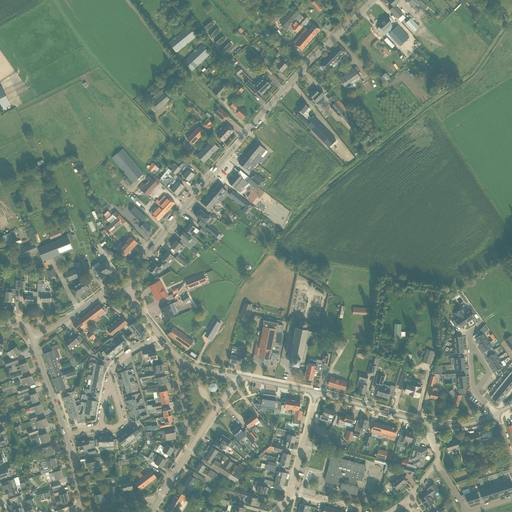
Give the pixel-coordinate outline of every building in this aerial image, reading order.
[(319,11),(322,8),(315,0),(314,0),(311,3),(319,11)] [(393,7),(389,10),(398,19),(403,15),(394,6),(400,1),(398,0),(388,0),(387,1),(393,7)] [(412,8),(417,13),(420,10),(415,6),(417,4),(412,0),(406,0),(406,1),(408,3),(413,8),(412,8)] [(413,0),(418,4),(422,8),(424,10),(427,7),(425,5),(420,0),(420,1),(419,0),(413,0)] [(293,19),(299,13),(293,8),(291,9),(292,10),(280,23),(287,29),(289,27),(288,27),(294,20),(293,19)] [(405,23),(414,32),(419,27),(411,18),(405,23)] [(378,26),(382,30),(383,32),(391,24),(386,19),(378,26)] [(211,22),(204,28),(207,31),(214,25),(211,22)] [(302,26),(297,23),(292,28),(297,32),(302,26)] [(302,32),(305,34),(305,33),(308,36),(310,33),(314,36),(320,29),(313,24),(308,30),(305,28),(302,32)] [(177,52),(198,36),(189,25),(168,42),(177,52)] [(388,34),(400,46),(409,37),(410,36),(409,35),(410,34),(402,25),(399,27),(397,25),(388,34)] [(216,28),(210,36),(214,39),(220,32),(216,28)] [(305,33),(305,34),(295,45),(302,51),(314,36),(310,33),(308,36),(305,33)] [(223,36),(215,43),(218,46),(226,40),(223,36)] [(228,43),(222,50),(225,53),(232,46),(228,43)] [(319,65),(326,71),(346,52),(339,45),(319,65)] [(261,58),(271,67),(274,64),(266,57),(264,55),(261,58)] [(276,67),(281,72),(287,66),(282,61),(278,58),(275,61),(279,65),(276,67)] [(183,61),(192,71),(195,68),(186,59),(183,61)] [(234,70),(238,75),(243,71),(239,66),(234,70)] [(341,72),(337,75),(346,88),(354,83),(356,87),(363,82),(353,68),(343,75),(341,72)] [(386,81),(390,77),(386,72),(382,76),(386,81)] [(266,81),(269,78),(265,74),(262,77),(263,79),(255,87),(248,80),(244,84),(255,94),(258,91),(261,94),(270,85),(266,81)] [(211,90),(219,98),(231,86),(223,78),(211,90)] [(233,91),(238,96),(243,90),(238,86),(233,91)] [(0,109),(10,105),(1,87),(0,87),(0,109)] [(313,99),(312,99),(316,104),(320,101),(319,100),(324,95),(318,89),(316,91),(315,89),(313,91),(312,91),(312,90),(310,92),(310,93),(311,93),(309,95),(313,99)] [(154,113),(173,97),(167,91),(164,93),(161,90),(149,100),(152,103),(149,106),(154,113)] [(237,112),(236,113),(242,119),(247,114),(244,111),(241,108),(234,102),(230,106),(237,112)] [(298,113),(295,116),(307,126),(328,147),(336,140),(314,118),(311,121),(303,114),(308,107),(303,102),(297,109),(300,111),(298,113)] [(330,107),(339,116),(344,111),(336,102),(330,107)] [(214,113),(223,121),(228,116),(219,108),(214,113)] [(343,115),(354,129),(356,128),(345,114),(343,115)] [(211,127),(210,125),(212,122),(209,119),(203,125),(208,130),(211,127)] [(217,136),(223,142),(234,130),(227,124),(223,128),(224,128),(217,136)] [(187,138),(193,144),(205,132),(199,126),(191,134),(187,138)] [(181,145),(188,152),(193,148),(185,141),(181,145)] [(197,156),(204,163),(209,157),(210,157),(219,148),(218,148),(212,141),(197,156)] [(256,142),(247,154),(258,163),(263,158),(261,156),(266,151),(263,148),(256,142)] [(127,177),(123,180),(128,186),(133,183),(144,174),(123,149),(112,158),(127,177)] [(247,154),(239,163),(246,168),(251,163),(255,166),(258,163),(247,154)] [(186,168),(190,163),(185,159),(181,164),(178,167),(174,163),(172,166),(170,165),(169,166),(172,169),(171,171),(175,175),(180,169),(182,170),(181,170),(185,173),(183,176),(188,181),(194,174),(186,168)] [(152,163),(148,169),(152,172),(154,169),(156,166),(152,163)] [(160,179),(159,180),(162,182),(167,186),(167,187),(173,192),(177,195),(184,186),(180,183),(175,179),(177,176),(175,175),(171,171),(169,174),(163,181),(160,179)] [(238,174),(230,184),(239,191),(243,188),(244,188),(249,184),(238,174)] [(143,200),(159,184),(149,175),(138,187),(141,190),(137,194),(143,200)] [(261,179),(258,177),(254,181),(260,186),(265,181),(262,178),(261,179)] [(202,203),(206,207),(209,210),(216,202),(218,204),(221,202),(220,201),(223,197),(221,196),(226,190),(219,184),(202,203)] [(256,186),(254,189),(260,194),(263,191),(256,186)] [(251,205),(247,202),(237,194),(233,199),(247,210),(251,205)] [(160,201),(149,213),(158,221),(174,204),(168,198),(162,204),(160,201)] [(145,217),(134,206),(129,212),(135,217),(136,216),(138,218),(142,221),(138,225),(138,227),(139,228),(146,234),(151,228),(145,222),(147,219),(145,217)] [(198,209),(196,212),(197,213),(195,215),(204,224),(211,217),(207,213),(206,214),(200,209),(199,210),(198,209)] [(125,221),(116,211),(113,214),(116,218),(106,227),(111,233),(125,221)] [(185,230),(187,231),(194,237),(196,234),(199,230),(190,224),(185,230)] [(219,234),(208,225),(205,229),(216,237),(219,234)] [(205,229),(202,227),(199,231),(204,235),(205,234),(207,235),(209,233),(208,232),(209,232),(205,229)] [(194,237),(187,231),(185,233),(184,232),(183,233),(182,232),(179,235),(180,236),(180,237),(187,243),(188,243),(189,244),(192,240),(193,240),(195,238),(194,237)] [(38,248),(43,261),(53,257),(55,261),(63,257),(61,254),(73,249),(68,236),(38,248)] [(118,250),(121,253),(125,257),(137,243),(130,237),(118,250)] [(179,254),(179,253),(184,248),(181,245),(176,241),(171,247),(176,251),(179,254)] [(38,251),(35,243),(24,248),(27,255),(38,251)] [(102,248),(109,254),(112,251),(105,245),(102,248)] [(162,258),(166,261),(168,262),(170,259),(172,260),(174,257),(167,251),(162,258)] [(183,261),(177,256),(175,259),(181,264),(184,267),(187,264),(183,261)] [(102,264),(100,265),(106,274),(109,273),(111,272),(112,271),(108,265),(109,264),(106,259),(101,262),(102,264)] [(77,268),(65,273),(69,281),(82,276),(82,273),(84,273),(79,262),(75,264),(77,268)] [(150,265),(147,269),(154,275),(156,272),(159,273),(165,266),(160,262),(156,266),(154,264),(152,266),(150,265)] [(107,275),(106,274),(100,265),(99,263),(91,267),(94,276),(98,274),(101,279),(102,278),(103,279),(106,277),(105,276),(107,275)] [(54,268),(47,270),(50,279),(57,277),(54,268)] [(185,282),(188,289),(199,284),(196,277),(185,282)] [(45,290),(45,285),(44,284),(42,284),(43,280),(38,280),(38,285),(37,292),(41,292),(41,302),(51,302),(51,297),(51,294),(51,292),(49,290),(45,290)] [(89,288),(84,280),(73,287),(72,286),(69,288),(75,298),(83,293),(83,292),(89,288)] [(148,286),(156,301),(164,297),(164,298),(168,296),(160,280),(148,286)] [(5,301),(12,302),(12,296),(19,296),(19,290),(7,289),(7,292),(6,292),(5,301)] [(25,299),(25,302),(33,303),(33,298),(33,296),(33,291),(30,291),(24,291),(24,294),(23,299),(25,299)] [(247,318),(251,305),(245,303),(240,315),(247,318)] [(99,319),(97,316),(104,311),(99,304),(81,319),(87,327),(88,328),(99,319)] [(160,309),(162,312),(163,312),(165,318),(173,315),(176,313),(172,304),(169,305),(160,309)] [(352,314),(369,315),(369,308),(353,307),(352,314)] [(462,308),(458,310),(467,323),(468,322),(471,320),(474,318),(472,315),(475,313),(471,308),(469,310),(469,309),(465,312),(462,308)] [(454,320),(451,322),(455,327),(458,325),(460,328),(463,326),(466,324),(467,323),(458,310),(454,313),(457,317),(454,320)] [(107,330),(112,336),(128,323),(123,317),(107,330)] [(87,327),(81,319),(73,325),(78,331),(82,328),(84,330),(87,327)] [(126,325),(133,333),(141,327),(136,321),(134,323),(132,320),(126,325)] [(220,324),(214,320),(209,327),(212,329),(210,333),(214,335),(220,324)] [(258,363),(258,362),(260,358),(264,359),(264,365),(263,365),(270,365),(271,366),(277,361),(278,362),(279,355),(280,356),(281,346),(282,346),(283,333),(282,333),(284,326),(283,326),(278,325),(278,323),(263,320),(263,326),(262,331),(258,331),(258,337),(257,336),(253,355),(254,355),(253,359),(253,358),(252,359),(258,363)] [(290,364),(306,368),(307,365),(308,365),(308,363),(308,360),(305,359),(309,335),(316,336),(317,328),(306,326),(307,324),(305,321),(301,320),(299,322),(298,328),(293,327),(288,355),(287,359),(291,360),(291,361),(290,364)] [(482,334),(475,338),(477,343),(486,338),(483,333),(488,331),(484,325),(479,330),(482,334)] [(141,327),(133,333),(137,339),(139,341),(142,339),(140,336),(145,333),(141,327)] [(168,334),(188,349),(193,342),(186,337),(186,336),(173,327),(168,334)] [(65,342),(68,346),(70,349),(79,341),(73,335),(65,342)] [(123,335),(115,341),(121,349),(127,344),(125,343),(128,341),(123,335)] [(112,341),(108,344),(116,354),(121,349),(115,341),(112,338),(110,339),(112,341)] [(486,338),(477,343),(480,348),(489,342),(486,338)] [(91,349),(84,341),(81,344),(86,351),(90,355),(94,352),(93,351),(92,351),(91,349)] [(489,342),(480,348),(483,352),(492,347),(489,342)] [(116,354),(108,344),(107,344),(106,345),(107,348),(101,353),(106,358),(108,356),(110,359),(116,354)] [(229,362),(237,364),(239,357),(234,356),(235,351),(236,346),(232,346),(231,351),(231,355),(230,355),(229,362)] [(10,351),(7,353),(9,357),(12,355),(14,357),(15,357),(20,354),(16,347),(10,351)] [(55,358),(59,356),(56,349),(43,354),(53,379),(61,376),(60,373),(55,358)] [(143,351),(144,358),(149,357),(150,361),(153,360),(158,359),(156,352),(152,353),(151,349),(146,350),(143,351)] [(422,362),(431,365),(435,352),(426,349),(422,362)] [(64,350),(68,360),(73,358),(67,350),(64,350)] [(495,352),(486,358),(489,362),(498,357),(495,352)] [(307,365),(306,368),(304,378),(312,380),(313,375),(316,376),(317,370),(321,371),(322,369),(325,370),(326,365),(328,356),(323,355),(321,364),(323,364),(322,366),(317,365),(317,362),(308,360),(308,363),(308,365),(307,365)] [(11,359),(4,362),(6,367),(18,362),(17,357),(16,357),(11,359)] [(498,357),(489,362),(492,367),(501,362),(498,357)] [(501,362),(492,367),(495,372),(503,367),(501,362)] [(29,370),(26,363),(19,365),(19,363),(11,365),(12,367),(8,369),(9,372),(21,368),(22,372),(25,371),(25,372),(26,371),(29,370)] [(94,366),(93,371),(103,373),(104,365),(90,363),(90,365),(94,366)] [(151,371),(156,370),(157,373),(164,372),(162,364),(155,366),(151,367),(151,371)] [(61,376),(53,379),(57,391),(66,388),(62,379),(76,374),(74,368),(60,373),(61,376)] [(119,380),(129,378),(133,376),(132,374),(128,375),(127,370),(117,373),(119,380)] [(88,375),(87,377),(101,380),(103,373),(93,371),(92,376),(88,375)] [(359,387),(358,392),(365,394),(366,389),(367,385),(365,385),(366,381),(368,376),(360,374),(359,379),(361,380),(360,383),(359,387)] [(379,384),(379,385),(376,395),(388,398),(390,390),(383,388),(384,387),(382,386),(384,377),(378,375),(375,383),(379,384)] [(405,392),(413,395),(415,390),(415,387),(417,383),(412,381),(412,383),(404,381),(406,376),(402,375),(401,379),(399,384),(403,385),(403,384),(407,385),(405,392)] [(22,383),(23,387),(27,385),(33,383),(31,376),(25,378),(21,379),(22,383)] [(165,380),(164,376),(158,377),(158,378),(153,378),(154,382),(158,382),(159,385),(167,384),(167,379),(165,380)] [(91,380),(90,385),(100,387),(101,380),(87,377),(87,378),(87,379),(91,380)] [(344,390),(346,381),(330,377),(328,386),(344,390)] [(511,381),(506,377),(502,382),(511,389),(511,387),(511,381)] [(119,380),(121,387),(131,384),(135,383),(134,381),(130,382),(129,378),(119,380)] [(466,382),(456,383),(457,389),(458,389),(459,393),(462,394),(465,394),(465,388),(467,388),(466,385),(467,385),(466,383),(466,382)] [(502,382),(498,387),(507,394),(511,389),(502,382)] [(131,384),(121,387),(123,394),(137,390),(136,388),(132,389),(131,384)] [(100,387),(90,385),(89,390),(85,389),(85,391),(99,394),(100,387)] [(430,393),(430,398),(437,399),(438,394),(439,389),(431,387),(430,393)] [(498,387),(494,392),(503,399),(507,394),(498,387)] [(156,392),(157,398),(160,398),(168,397),(167,390),(159,392),(156,392)] [(63,398),(65,405),(75,402),(72,395),(74,394),(74,392),(69,393),(70,395),(63,398)] [(494,392),(490,397),(492,398),(498,403),(499,404),(503,399),(494,392)] [(30,395),(31,399),(26,401),(27,405),(32,403),(39,401),(36,393),(30,395)] [(275,404),(276,399),(276,398),(276,396),(277,396),(273,395),(263,394),(263,397),(262,396),(261,405),(257,404),(256,404),(255,405),(254,406),(259,412),(258,411),(262,408),(263,408),(266,408),(274,410),(273,414),(279,414),(279,410),(280,410),(280,405),(275,404)] [(455,394),(452,405),(458,406),(460,396),(455,394)] [(81,405),(83,406),(96,408),(97,401),(91,400),(92,397),(85,396),(85,399),(87,399),(86,403),(81,402),(81,405)] [(125,401),(127,408),(137,405),(139,405),(139,402),(136,403),(135,398),(125,401)] [(299,411),(300,401),(299,401),(299,400),(298,400),(296,399),(295,400),(291,400),(291,399),(291,398),(288,398),(287,398),(287,399),(286,399),(285,404),(285,406),(281,405),(280,413),(284,414),(285,409),(292,410),(291,415),(294,415),(293,423),(300,424),(302,411),(299,411)] [(65,405),(67,412),(81,407),(81,405),(76,406),(75,402),(65,405)] [(34,407),(30,408),(25,410),(26,413),(31,411),(35,410),(36,414),(43,412),(40,404),(34,407)] [(127,408),(129,415),(139,412),(143,411),(142,409),(138,410),(137,405),(127,408)] [(96,408),(83,406),(82,411),(85,412),(84,414),(94,416),(96,408)] [(81,407),(67,412),(70,419),(73,417),(74,420),(79,419),(78,416),(79,415),(78,410),(81,409),(81,407)] [(324,408),(322,416),(321,416),(320,420),(327,422),(329,418),(332,419),(334,411),(324,408)] [(129,415),(131,422),(148,417),(147,415),(140,417),(139,412),(129,415)] [(254,414),(249,418),(253,424),(259,420),(254,414)] [(352,424),(354,417),(346,414),(345,417),(340,416),(339,422),(344,424),(344,425),(350,427),(351,427),(352,424)] [(171,415),(164,417),(160,417),(160,420),(164,420),(165,424),(159,425),(160,428),(170,426),(169,422),(173,421),(171,415)] [(0,420),(0,421),(3,426),(11,421),(8,416),(0,420)] [(28,432),(29,435),(39,432),(37,429),(48,426),(45,418),(39,421),(35,422),(36,426),(37,429),(28,432)] [(250,431),(251,430),(256,427),(253,424),(249,418),(244,422),(247,426),(250,431)] [(259,421),(265,429),(268,426),(262,419),(259,421)] [(368,421),(361,419),(359,426),(356,425),(353,436),(358,437),(360,431),(365,432),(368,421)] [(371,431),(383,435),(385,425),(373,422),(372,427),(371,431)] [(134,425),(129,430),(135,438),(141,433),(134,425)] [(234,430),(232,432),(235,436),(236,437),(239,440),(241,438),(239,435),(243,432),(237,425),(233,428),(234,430)] [(385,425),(383,435),(394,439),(396,434),(397,429),(385,425)] [(166,437),(167,441),(176,439),(174,432),(176,432),(175,429),(161,431),(162,438),(166,437)] [(341,440),(337,436),(329,429),(325,433),(333,441),(337,444),(341,440)] [(469,441),(471,447),(482,444),(482,445),(487,443),(488,445),(489,444),(489,446),(495,444),(492,434),(491,429),(467,436),(469,441)] [(123,434),(129,442),(130,444),(132,442),(131,441),(135,438),(129,430),(123,434)] [(251,431),(248,433),(253,439),(256,436),(251,430),(250,431),(251,431)] [(344,439),(351,441),(353,434),(353,432),(347,430),(344,439)] [(397,446),(404,448),(406,441),(411,443),(412,441),(414,433),(406,431),(405,436),(400,434),(397,446)] [(39,432),(29,435),(31,440),(40,437),(42,443),(49,441),(47,433),(41,435),(40,432),(39,432)] [(129,442),(123,434),(117,439),(123,447),(129,442)] [(286,440),(294,443),(296,436),(291,435),(290,435),(287,434),(287,436),(286,440)] [(230,440),(222,435),(219,440),(227,445),(230,440)] [(106,449),(106,436),(98,437),(98,439),(95,440),(96,447),(103,446),(103,449),(106,449)] [(113,436),(106,436),(106,449),(117,448),(116,439),(113,439),(113,436)] [(422,467),(427,449),(419,447),(421,439),(416,438),(412,451),(410,458),(414,459),(413,464),(422,467)] [(78,447),(79,450),(83,449),(83,450),(87,449),(89,454),(96,452),(94,446),(90,447),(89,439),(85,440),(77,442),(79,447),(78,447)] [(227,445),(219,440),(217,439),(214,444),(222,450),(224,446),(225,447),(227,445),(227,446),(227,445)] [(234,439),(231,441),(237,447),(240,445),(234,439)] [(293,449),(294,443),(286,440),(282,439),(281,444),(285,445),(284,447),(293,449)] [(452,441),(450,442),(449,441),(445,443),(448,452),(459,449),(456,439),(452,441)] [(163,451),(169,455),(173,449),(167,444),(165,448),(160,445),(156,451),(161,454),(163,451)] [(38,446),(35,447),(37,452),(39,452),(41,457),(45,456),(48,455),(53,454),(50,446),(44,448),(43,445),(38,446)] [(203,457),(203,458),(201,461),(202,462),(203,461),(228,477),(226,480),(234,485),(236,482),(243,470),(242,469),(244,466),(239,463),(237,466),(234,471),(232,470),(236,465),(227,459),(228,458),(212,447),(209,445),(207,448),(206,448),(204,451),(205,452),(202,456),(203,457)] [(378,453),(377,456),(376,457),(385,459),(387,452),(378,450),(378,453)] [(283,452),(281,459),(289,461),(291,455),(283,452)] [(159,466),(162,467),(166,460),(162,458),(159,456),(155,454),(151,460),(139,453),(137,456),(148,463),(150,464),(152,461),(155,463),(159,466)] [(473,456),(478,475),(483,474),(478,455),(473,456)] [(100,465),(106,463),(106,461),(111,460),(110,456),(105,457),(104,456),(98,457),(99,461),(95,462),(87,463),(88,467),(88,468),(89,471),(92,470),(92,471),(93,471),(93,470),(96,469),(101,468),(100,465)] [(362,481),(366,465),(336,458),(331,456),(325,481),(337,485),(339,475),(349,477),(347,484),(342,483),(340,490),(356,495),(358,490),(358,487),(355,486),(357,479),(362,481)] [(42,466),(48,465),(49,469),(56,467),(56,466),(57,466),(56,463),(55,463),(54,460),(52,460),(52,458),(41,461),(42,466)] [(289,461),(281,459),(277,458),(276,461),(280,462),(280,464),(279,465),(288,467),(289,461)] [(204,469),(205,466),(200,463),(195,470),(201,473),(202,472),(206,475),(208,472),(204,469)] [(0,471),(0,478),(0,479),(4,478),(5,479),(11,477),(10,476),(12,476),(12,475),(11,472),(10,472),(9,472),(9,471),(12,470),(10,464),(0,467),(0,468),(1,471),(0,471)] [(403,472),(408,473),(412,475),(413,474),(414,469),(405,466),(403,472)] [(54,472),(49,474),(50,478),(55,476),(56,480),(62,478),(60,470),(54,472)] [(135,483),(137,486),(140,489),(156,477),(150,470),(142,476),(139,471),(136,473),(140,478),(140,479),(135,483)] [(207,475),(213,479),(216,474),(210,470),(207,475)] [(285,479),(286,473),(275,470),(274,473),(277,474),(276,477),(285,479)] [(192,476),(203,483),(205,480),(194,472),(192,476)] [(398,478),(391,484),(397,490),(403,485),(404,486),(407,482),(400,474),(397,477),(398,478)] [(189,475),(183,485),(186,487),(183,491),(189,495),(192,490),(194,487),(193,486),(196,480),(191,476),(189,475)] [(285,479),(276,477),(275,483),(283,485),(285,479)] [(2,485),(4,490),(16,486),(14,478),(3,482),(4,485),(2,485)] [(122,482),(122,484),(124,491),(132,489),(131,484),(131,482),(130,482),(130,480),(122,482)] [(263,483),(255,481),(254,487),(258,488),(257,492),(258,493),(262,494),(263,493),(267,494),(268,487),(263,486),(264,483),(263,483)] [(503,494),(509,492),(505,481),(500,483),(503,494)] [(498,495),(503,494),(500,483),(495,484),(498,495)] [(427,489),(428,491),(424,493),(426,495),(420,499),(426,508),(434,503),(430,496),(438,491),(433,484),(429,487),(427,489)] [(493,497),(498,495),(495,484),(489,486),(490,488),(493,497)] [(232,494),(233,489),(220,486),(220,485),(219,485),(214,493),(218,493),(218,490),(232,494)] [(16,486),(4,490),(3,491),(4,493),(5,493),(6,494),(14,492),(14,493),(18,492),(17,489),(18,489),(16,486)] [(488,499),(485,490),(484,488),(479,490),(480,491),(482,498),(482,501),(488,499)] [(488,499),(493,497),(490,488),(485,490),(488,499)] [(474,503),(480,501),(479,499),(482,498),(480,491),(477,492),(476,490),(470,492),(474,503)] [(164,511),(174,511),(182,500),(185,501),(187,497),(178,491),(164,511)] [(240,495),(239,497),(243,498),(242,502),(246,503),(248,503),(256,506),(258,498),(253,497),(247,496),(248,493),(241,491),(240,495)] [(470,492),(460,495),(465,503),(467,502),(468,505),(474,503),(470,492)] [(61,499),(56,500),(57,504),(69,501),(67,493),(62,494),(60,495),(61,499)] [(102,493),(95,495),(97,503),(102,502),(103,505),(106,504),(111,503),(109,495),(103,497),(102,493)] [(28,505),(23,507),(24,511),(25,511),(33,511),(33,509),(35,508),(32,499),(26,501),(28,505)]
